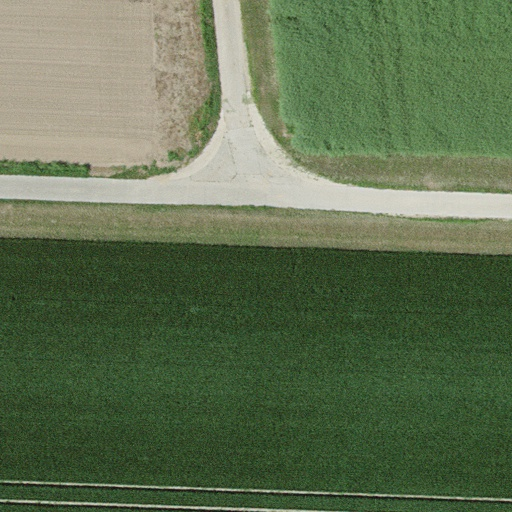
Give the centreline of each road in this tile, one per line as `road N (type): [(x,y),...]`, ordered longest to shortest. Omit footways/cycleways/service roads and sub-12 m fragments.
road 1 (track): [(511,203),(0,185)]
road 2 (track): [(254,193),(232,0)]
